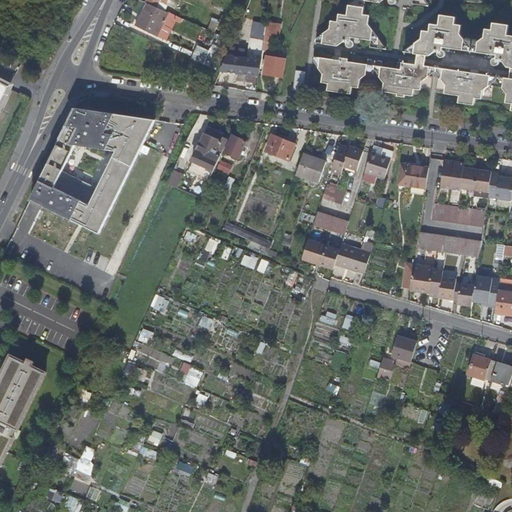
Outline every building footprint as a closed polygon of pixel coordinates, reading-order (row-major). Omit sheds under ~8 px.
[(157,8),(147,3),(136,24),(159,36),(169,13),(157,8)] [(363,15),(364,7),(348,5),(346,16),(338,15),(338,23),(332,22),(331,29),(324,35),(322,44),(337,47),(342,42),(348,43),(347,45),(348,48),(349,49),(352,50),(354,49),(355,47),(355,45),(355,43),(354,42),(352,41),(352,38),(360,39),(371,41),(373,31),(369,25),(370,16),(363,15)] [(451,45),(465,47),(466,41),(461,35),(463,26),(456,25),(456,18),(441,16),(439,26),(431,25),(430,32),(423,31),(422,39),(415,44),(415,50),(434,52),(438,53),(438,55),(439,57),(440,59),(443,59),(445,59),(446,56),(446,55),(446,53),(444,51),(445,47),(451,49),(451,45)] [(279,23),(268,22),(266,33),(277,34),(279,23)] [(504,63),(511,63),(511,36),(508,36),(509,26),(494,24),(493,31),(486,30),(485,38),(479,42),(478,49),(491,50),(491,54),(497,55),(497,59),(494,59),(493,60),(492,62),(493,65),(495,66),(497,67),(499,66),(500,65),(501,62),(504,63)] [(386,49),(373,31),(371,41),(371,47),(386,49)] [(239,72),(260,75),(265,39),(251,37),(248,57),(242,57),(239,72)] [(415,50),(415,44),(404,52),(414,54),(415,50)] [(217,62),(220,54),(216,53),(217,51),(199,45),(195,55),(217,62)] [(239,72),(242,57),(231,55),(227,71),(239,72)] [(265,74),(284,77),(287,59),(267,57),(265,74)] [(320,59),(319,68),(324,75),(322,84),(329,85),(328,92),(352,96),(353,89),(360,90),(361,81),(368,76),(369,65),(349,63),(349,60),(341,58),(341,62),(320,59)] [(369,65),(368,76),(382,78),(384,68),(384,64),(370,62),(369,65)] [(384,68),(382,78),(387,85),(386,93),(401,96),(401,98),(408,99),(408,97),(415,98),(416,90),(422,91),(423,88),(423,82),(429,78),(431,67),(399,63),(398,70),(384,68)] [(443,69),(442,79),(447,86),(446,94),(460,96),(459,104),(475,106),(475,99),(483,100),(484,91),(490,87),(492,76),(443,69)] [(511,78),(504,78),(502,88),(508,94),(507,103),(511,104),(511,78)] [(0,110),(10,90),(0,84),(0,110)] [(156,120),(77,108),(32,199),(100,232),(156,120)] [(222,141),(223,138),(208,131),(206,134),(222,141)] [(216,171),(229,140),(223,138),(222,141),(206,134),(205,137),(204,136),(201,142),(202,142),(194,161),(216,171)] [(226,152),(239,159),(248,141),(234,135),(226,152)] [(266,151),(289,160),(296,143),(273,135),(266,151)] [(341,145),(333,170),(342,173),(345,165),(358,169),(364,150),(351,146),(350,148),(341,145)] [(384,157),(372,152),(365,173),(386,179),(392,162),(383,158),(384,157)] [(304,154),(297,174),(320,182),(327,162),(304,154)] [(445,160),(441,186),(460,190),(461,187),(489,192),(492,172),(492,171),(464,167),(465,163),(445,160)] [(234,167),(222,161),(219,168),(231,174),(234,167)] [(425,192),(429,168),(403,164),(399,188),(425,192)] [(180,187),(186,174),(176,169),(169,182),(180,187)] [(511,197),(511,175),(492,172),(489,192),(489,196),(511,200),(511,197)] [(231,189),(236,178),(230,176),(226,187),(231,189)] [(328,184),(323,198),(344,205),(348,191),(328,184)] [(432,219),(484,227),(486,211),(435,204),(432,219)] [(319,211),(314,224),(328,229),(333,215),(319,211)] [(302,212),(301,219),(313,221),(314,214),(302,212)] [(346,235),(350,221),(336,216),(331,230),(346,235)] [(249,247),(268,255),(273,242),(227,221),(222,234),(249,246),(249,247)] [(418,247),(463,254),(466,238),(421,231),(418,247)] [(211,238),(207,250),(215,253),(219,240),(211,238)] [(310,238),(303,258),(334,268),(340,249),(310,238)] [(480,256),(482,240),(469,239),(467,254),(480,256)] [(365,240),(363,249),(372,251),(374,242),(365,240)] [(372,253),(343,244),(336,264),(366,273),(372,253)] [(230,259),(232,247),(226,246),(224,257),(230,259)] [(255,269),(259,258),(246,253),(242,264),(255,269)] [(267,273),(271,261),(262,258),(258,270),(267,273)] [(458,304),(472,306),(473,302),(475,286),(461,283),(461,280),(444,277),(445,271),(435,269),(435,267),(416,264),(412,290),(431,293),(431,296),(458,300),(458,304)] [(475,286),(473,302),(497,304),(499,290),(501,278),(477,275),(475,286)] [(302,297),(307,279),(298,276),(293,294),(302,297)] [(497,304),(496,312),(511,314),(511,291),(499,290),(497,304)] [(165,312),(171,301),(164,297),(158,308),(165,312)] [(337,324),(339,313),(325,311),(323,322),(337,324)] [(354,331),(359,318),(348,314),(343,327),(354,331)] [(153,341),(155,331),(144,329),(141,339),(153,341)] [(343,335),(340,342),(352,345),(354,338),(343,335)] [(393,355),(403,358),(411,361),(417,342),(398,336),(393,355)] [(483,388),(486,379),(492,360),(475,354),(469,375),(474,376),(472,384),(483,388)] [(0,468),(8,452),(15,438),(18,439),(21,431),(19,430),(47,373),(33,366),(35,363),(28,360),(26,363),(11,356),(0,378),(0,468)] [(395,360),(385,356),(379,373),(393,377),(397,365),(394,364),(395,360)] [(411,361),(403,358),(401,365),(409,368),(411,361)] [(511,379),(511,366),(492,360),(486,379),(493,381),(491,388),(500,390),(502,384),(510,386),(510,384),(511,379)] [(185,381),(198,387),(205,372),(192,366),(185,381)] [(196,402),(206,406),(210,396),(200,393),(196,402)] [(79,420),(83,411),(74,407),(70,416),(79,420)] [(147,447),(144,453),(156,458),(159,452),(147,447)] [(192,475),(196,468),(181,461),(178,467),(192,475)] [(215,484),(218,476),(210,473),(207,481),(215,484)] [(485,484),(498,490),(501,483),(488,478),(485,484)] [(87,497),(97,501),(102,490),(92,486),(87,497)] [(78,511),(80,511),(84,501),(69,496),(65,508),(78,511)]
